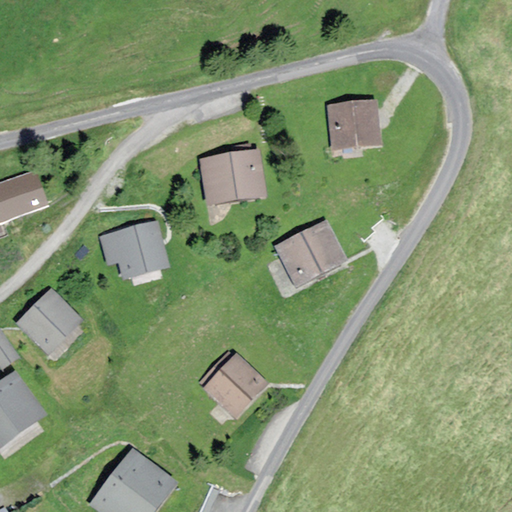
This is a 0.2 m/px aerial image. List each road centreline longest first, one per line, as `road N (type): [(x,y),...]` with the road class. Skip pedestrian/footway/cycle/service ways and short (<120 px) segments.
road 1 (unclassified): [(248,511),(447,177),(461,112),(435,63),(400,51),(345,56),(173,100)]
road 2 (residential): [(0,294),(44,254),(141,135),(169,114),(173,100)]
road 3 (unclassified): [(173,100),(0,144)]
